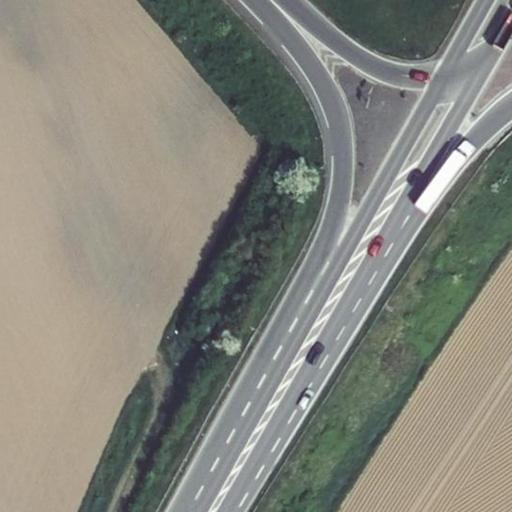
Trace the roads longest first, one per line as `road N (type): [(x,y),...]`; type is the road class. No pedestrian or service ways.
road 1 (motorway): [(262,0),(321,79),(340,148),(330,225),(284,358)]
road 2 (primary): [(441,76),(284,358)]
road 3 (primary): [(226,511),(358,284)]
road 4 (primary): [(358,284),(481,71)]
road 5 (motorway): [(358,284),(461,153),(511,104)]
road 6 (motorway): [(283,0),(375,66),(441,76)]
road 7 (primary): [(284,358),(198,511)]
